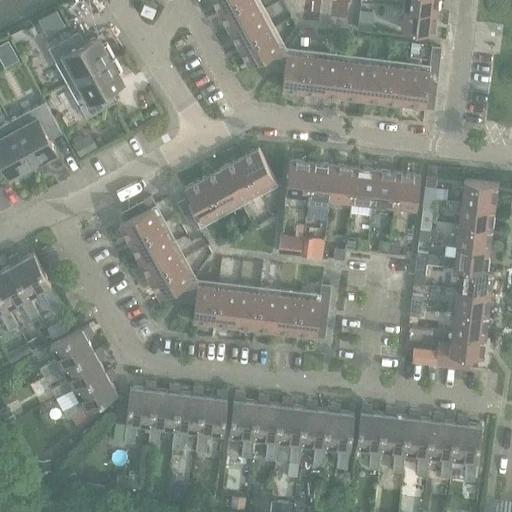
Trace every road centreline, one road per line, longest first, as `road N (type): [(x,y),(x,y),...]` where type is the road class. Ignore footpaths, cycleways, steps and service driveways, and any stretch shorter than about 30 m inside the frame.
road 1 (residential): [(55,213),(136,363),(493,402)]
road 2 (residential): [(248,120),(448,147)]
road 3 (residential): [(55,213),(203,138)]
road 4 (residential): [(448,147),(466,0)]
road 5 (residential): [(248,120),(181,0)]
